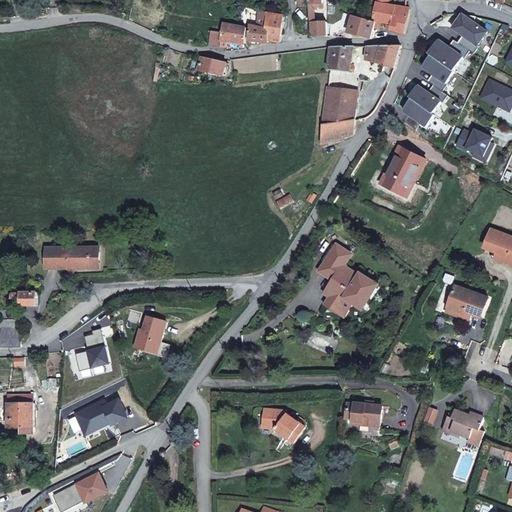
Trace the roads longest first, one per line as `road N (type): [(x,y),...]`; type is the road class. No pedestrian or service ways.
road 1 (unclassified): [(0,27),(101,18),(224,56),(413,40)]
road 2 (residential): [(0,352),(42,349),(124,284),(270,278)]
road 3 (unclassified): [(413,40),(387,104),(270,278)]
road 4 (residential): [(197,380),(377,381),(408,396)]
road 5 (residential): [(0,497),(170,426)]
road 6 (unclassified): [(270,278),(197,380)]
road 7 (residential): [(191,390),(205,412),(208,511)]
